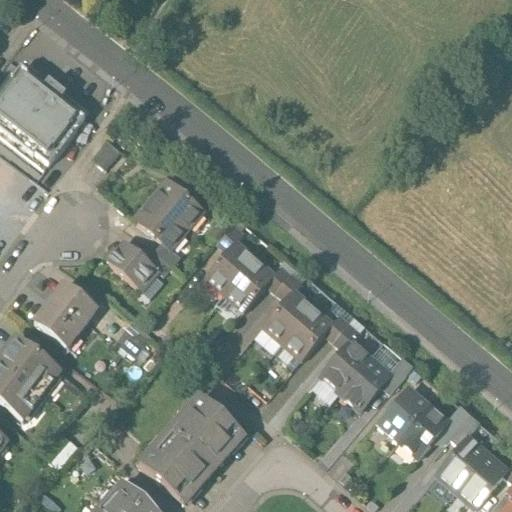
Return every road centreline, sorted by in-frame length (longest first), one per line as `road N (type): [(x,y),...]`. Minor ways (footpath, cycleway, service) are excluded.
road 1 (secondary): [(32,0),(511,394)]
road 2 (residential): [(236,511),(260,483),(284,472),(311,480),(344,511)]
